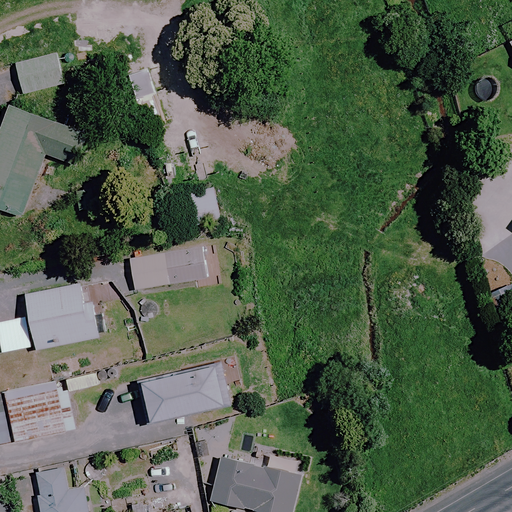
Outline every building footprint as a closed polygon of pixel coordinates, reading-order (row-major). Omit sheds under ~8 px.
[(64,85),(56,55),(16,65),(24,95),(64,85)] [(0,130),(0,209),(23,218),(46,156),(76,167),(88,135),(10,105),(0,130)] [(220,221),(213,187),(185,193),(192,227),(220,221)] [(211,279),(206,247),(130,259),(135,291),(211,279)] [(100,262),(101,274),(122,274),(121,261),(100,262)] [(88,302),(84,282),(25,294),(37,350),(100,337),(92,301),(88,302)] [(488,308),(494,318),(511,307),(511,304),(503,288),(491,295),(496,303),(488,308)] [(153,422),(226,405),(232,404),(225,376),(219,378),(216,364),(143,381),(153,422)] [(74,417),(67,384),(9,396),(12,411),(0,413),(0,445),(66,432),(63,420),(74,417)] [(210,456),(205,438),(192,442),(197,460),(210,456)] [(273,470),(248,464),(223,459),(213,501),(260,511),(292,511),(301,477),(273,470)] [(99,468),(81,472),(65,475),(32,481),(37,511),(88,511),(84,486),(102,482),(99,468)]
